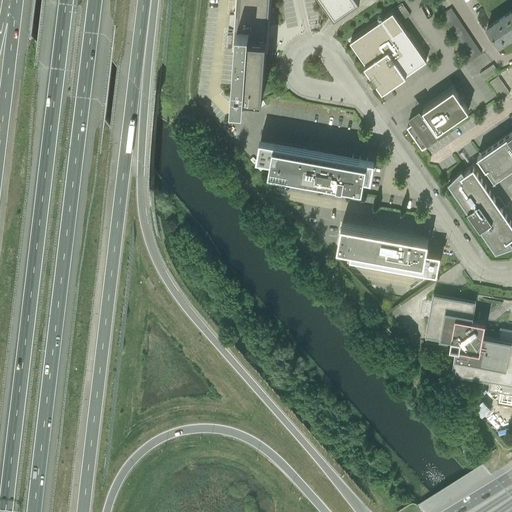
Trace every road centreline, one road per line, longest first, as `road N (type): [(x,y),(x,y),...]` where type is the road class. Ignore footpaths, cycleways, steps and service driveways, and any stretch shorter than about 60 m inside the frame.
road 1 (trunk): [(360,511),(186,309),(156,262),(141,212),(145,0)]
road 2 (motorway): [(34,511),(95,0)]
road 3 (trunk): [(83,511),(144,0)]
road 4 (motorway): [(65,0),(5,511)]
road 5 (trunk): [(106,511),(135,457),(165,436),(205,428),(258,446),(324,511)]
road 6 (residential): [(511,273),(484,273),(472,263),(357,97)]
road 7 (residential): [(357,97),(322,49),(307,45),(291,69),(304,88)]
